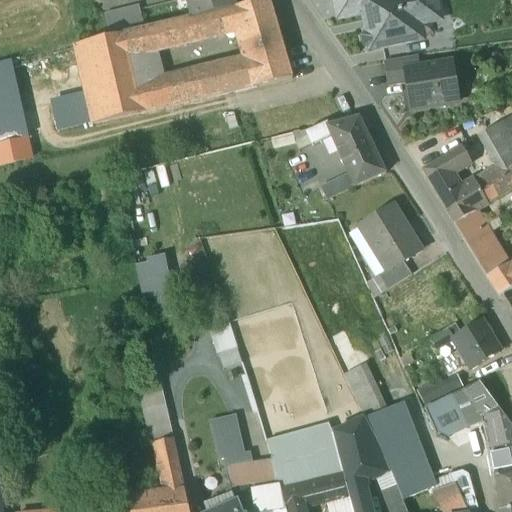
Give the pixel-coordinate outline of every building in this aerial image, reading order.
[(187,0),(188,2),(192,19),(216,13),(235,9),(232,0),(187,0)] [(332,0),(337,21),(363,16),(359,0),(332,0)] [(359,0),(363,16),(366,33),(363,38),(365,46),(369,49),(370,51),(408,44),(407,42),(422,39),(419,25),(430,23),(427,8),(438,6),(436,0),(359,0)] [(292,79),(269,1),(235,9),(216,13),(220,28),(237,24),(247,57),(246,57),(247,59),(256,88),(292,79)] [(138,7),(104,15),(110,38),(122,35),(144,30),(138,7)] [(144,30),(122,35),(129,57),(156,51),(198,41),(196,34),(220,28),(216,13),(192,19),(144,30)] [(110,38),(75,46),(87,97),(92,122),(93,125),(145,113),(170,107),(237,93),(232,74),(216,77),(214,67),(164,80),(163,80),(142,76),(134,77),(129,57),(122,35),(110,38)] [(156,51),(129,57),(134,77),(142,76),(163,80),(164,80),(156,51)] [(416,56),(384,62),(388,87),(406,84),(404,70),(418,68),(416,56)] [(247,59),(214,67),(216,77),(232,74),(237,93),(256,88),(247,59)] [(10,62),(0,64),(0,147),(26,140),(59,131),(59,130),(52,105),(22,112),(10,62)] [(418,68),(404,70),(406,84),(410,111),(457,103),(451,63),(418,68)] [(87,97),(52,105),(59,130),(92,122),(87,97)] [(511,116),(498,125),(510,147),(511,146),(511,116)] [(384,174),(358,119),(327,127),(326,127),(330,137),(345,169),(348,175),(354,187),(384,174)] [(326,125),(305,133),(311,146),(330,137),(326,127),(327,127),(326,125)] [(498,172),(475,185),(487,204),(508,191),(507,190),(511,187),(511,146),(510,147),(498,125),(478,136),(498,172)] [(26,140),(0,147),(0,166),(30,159),(26,140)] [(461,148),(422,171),(431,186),(449,177),(470,163),(461,148)] [(348,175),(320,188),(326,201),(354,188),(354,187),(348,175)] [(449,177),(431,186),(440,200),(457,190),(449,177)] [(457,190),(440,200),(454,224),(475,211),(487,204),(475,185),(473,180),(457,190)] [(420,251),(393,207),(359,228),(385,271),(386,272),(402,263),(420,251)] [(475,211),(454,224),(462,238),(481,227),(475,211)] [(511,266),(510,268),(500,251),(498,253),(481,227),(462,238),(478,265),(498,294),(511,285),(511,266)] [(164,255),(134,263),(145,302),(175,294),(164,255)] [(385,271),(378,275),(387,290),(411,276),(402,263),(386,272),(385,271)] [(473,370),(498,353),(479,323),(453,339),(473,370)] [(438,349),(453,339),(448,332),(434,342),(438,349)] [(364,419),(381,412),(363,370),(346,377),(364,419)] [(173,440),(157,371),(135,375),(150,439),(153,443),(173,440)] [(131,376),(114,380),(116,390),(133,386),(131,376)] [(426,406),(461,388),(456,377),(442,384),(441,381),(418,392),(426,406)] [(499,409),(479,382),(467,389),(484,416),(498,409),(499,409)] [(467,389),(424,409),(436,434),(480,419),(484,416),(467,389)] [(433,488),(399,405),(381,412),(364,419),(381,453),(389,473),(398,494),(402,500),(433,488)] [(511,428),(498,409),(484,416),(480,419),(483,429),(490,456),(497,498),(511,494),(511,428)] [(370,511),(368,504),(362,489),(363,484),(378,478),(389,473),(381,453),(364,419),(332,434),(342,473),(348,497),(352,511),(370,511)] [(480,419),(436,434),(443,447),(483,429),(480,419)] [(218,431),(225,460),(248,454),(241,425),(218,431)] [(298,483),(342,473),(332,434),(330,425),(267,442),(273,463),(279,486),(298,483)] [(164,492),(120,498),(121,511),(188,511),(187,506),(180,475),(176,457),(173,440),(153,443),(164,492)] [(273,463),(244,468),(249,491),(279,486),(273,463)] [(244,468),(226,470),(232,494),(249,491),(244,468)] [(298,483),(279,486),(285,510),(285,511),(287,511),(298,510),(348,497),(342,473),(298,483)] [(389,473),(378,478),(391,511),(406,511),(402,500),(398,494),(389,473)] [(467,481),(454,485),(464,505),(467,511),(480,511),(480,510),(467,481)] [(454,485),(433,492),(442,511),(464,505),(454,485)] [(249,491),(232,494),(234,501),(237,511),(270,511),(273,511),(285,510),(279,486),(249,491)] [(511,511),(511,494),(497,498),(499,511),(511,511)] [(95,511),(94,499),(78,500),(79,511),(95,511)] [(237,511),(234,501),(204,511),(237,511)]
